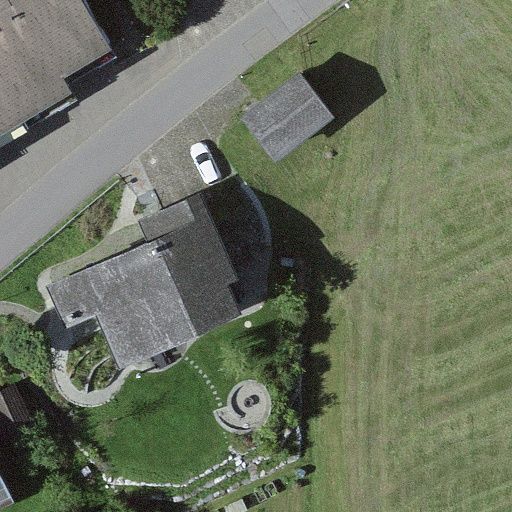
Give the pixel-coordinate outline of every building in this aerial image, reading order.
[(0,0),(0,138),(75,95),(70,79),(115,52),(119,50),(89,0),(0,0)] [(346,122),(305,72),(242,124),(283,173),(346,122)] [(248,278),(210,195),(156,220),(167,244),(59,293),(77,332),(108,318),(131,370),(254,314),(240,281),(248,278)] [(0,406),(3,415),(45,401),(31,361),(0,372),(0,406)] [(0,511),(24,511),(39,505),(0,424),(0,511)]
